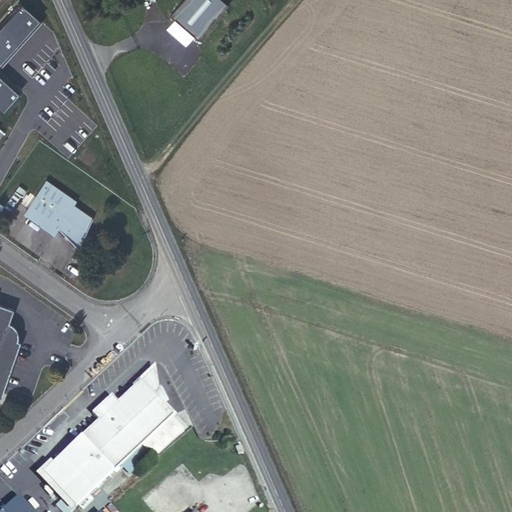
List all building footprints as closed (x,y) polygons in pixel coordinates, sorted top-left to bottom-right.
[(237,0),(188,0),(179,10),(208,35),(238,1),(237,0)] [(168,29),(187,46),(196,36),(176,19),(168,29)] [(45,179),(24,209),(55,230),(56,228),(77,248),(91,217),(73,204),(75,201),(45,179)] [(25,191),(17,186),(14,191),(22,197),(25,191)] [(0,389),(18,338),(15,336),(16,333),(16,331),(15,329),(14,327),(14,325),(13,324),(12,323),(11,322),(9,320),(8,320),(6,319),(11,306),(0,301),(0,389)] [(81,438),(114,472),(142,446),(169,420),(174,416),(162,403),(168,398),(162,391),(156,391),(152,370),(118,403),(111,396),(93,414),(97,418),(100,415),(103,418),(99,421),(81,438)] [(169,420),(142,446),(153,458),(181,432),(169,420)] [(77,507),(114,472),(81,438),(45,472),(77,507)] [(34,511),(17,493),(0,509),(0,511),(34,511)]
